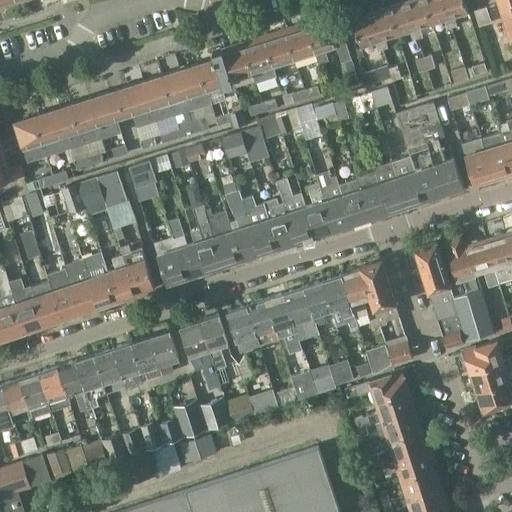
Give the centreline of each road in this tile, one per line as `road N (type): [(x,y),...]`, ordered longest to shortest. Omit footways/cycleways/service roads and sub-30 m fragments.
road 1 (residential): [(0,355),(389,227)]
road 2 (residential): [(470,439),(451,378),(429,368),(389,227)]
road 3 (residential): [(0,74),(70,51),(92,16),(147,0)]
road 4 (residential): [(389,227),(511,190)]
